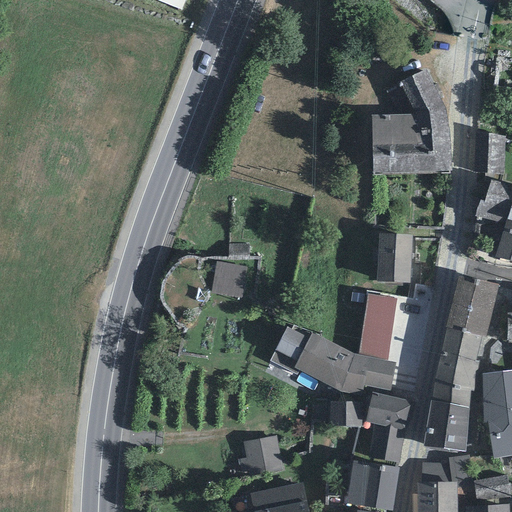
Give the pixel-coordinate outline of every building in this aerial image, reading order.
[(191,0),(139,0),(186,15),(191,0)] [(425,70),(400,82),(414,115),(371,115),(372,175),(450,172),(448,124),(445,106),(425,70)] [(502,173),(505,137),(476,133),(473,172),(502,173)] [(511,185),(490,181),(484,201),(479,200),(475,216),(505,223),(506,219),(511,221),(511,185)] [(511,221),(506,219),(505,223),(495,257),(511,261),(511,221)] [(412,235),(378,234),(376,281),(410,283),(412,235)] [(248,243),(228,244),(229,259),(249,259),(248,243)] [(248,268),(215,262),(210,293),(242,299),(248,268)] [(498,285),(458,276),(446,327),(486,337),(498,285)] [(358,355),(387,361),(396,298),(367,294),(358,355)] [(296,361),(308,338),(286,327),(274,350),(296,361)] [(446,327),(433,379),(470,387),(474,388),(486,337),(446,327)] [(358,355),(354,354),(311,332),(308,338),(296,361),(293,367),(341,393),(363,398),(366,386),(390,390),(396,362),(387,361),(358,355)] [(511,370),(481,374),(483,423),(487,423),(492,459),(511,455),(511,370)] [(470,387),(433,379),(430,401),(422,446),(465,451),(468,409),(470,387)] [(406,399),(372,392),(369,403),(365,422),(364,428),(359,427),(352,454),(399,463),(406,429),(410,405),(406,399)] [(365,422),(369,403),(346,402),(345,427),(359,427),(364,428),(365,422)] [(276,436),(243,441),(248,477),(282,471),(276,436)] [(469,455),(448,458),(449,463),(451,483),(456,482),(471,480),(469,455)] [(399,469),(352,461),(345,503),(392,511),(399,469)] [(421,483),(451,483),(449,463),(422,463),(421,483)] [(508,475),(472,481),(476,502),(510,498),(508,475)] [(417,484),(416,511),(457,511),(456,482),(451,483),(421,483),(417,484)] [(308,511),(303,483),(250,494),(253,511),(308,511)]
